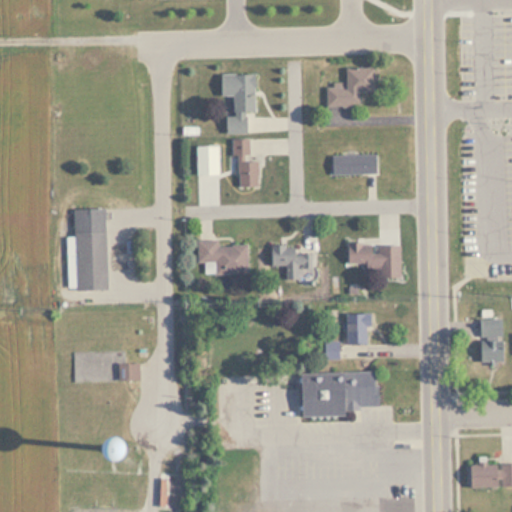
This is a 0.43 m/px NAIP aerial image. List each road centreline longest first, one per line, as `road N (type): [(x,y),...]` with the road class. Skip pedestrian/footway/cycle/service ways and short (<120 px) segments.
road 1 (secondary): [(437,511),(427,0)]
road 2 (residential): [(159,42),(166,347),(156,424)]
road 3 (residential): [(427,38),(159,42)]
road 4 (residential): [(430,207),(186,214)]
road 5 (residential): [(295,210),(293,64)]
